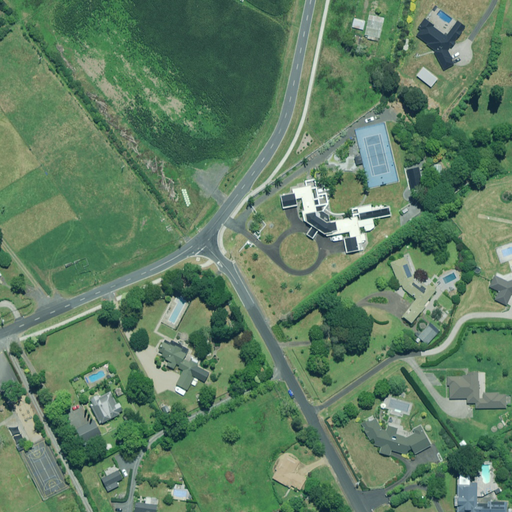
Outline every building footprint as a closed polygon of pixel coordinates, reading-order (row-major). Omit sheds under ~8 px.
[(369,37),(368,39),(379,42),(384,19),(370,16),(365,36),(369,37)] [(365,21),(355,19),(353,28),(363,30),(365,21)] [(434,26),(425,19),(418,29),(420,31),(416,36),(432,48),(444,71),(455,65),(451,59),(452,58),(448,51),(466,27),(458,21),(446,37),(433,27),(434,26)] [(438,80),(424,68),(417,76),(431,88),(438,80)] [(361,155),(354,157),(356,165),(363,163),(361,155)] [(442,165),(434,164),(433,183),(441,183),(442,165)] [(420,167),(407,170),(412,191),(426,188),(420,167)] [(293,194),(281,196),(283,209),(297,206),(296,200),(302,199),(305,211),(303,212),(304,222),(306,222),(307,223),(312,227),(306,235),(313,240),(319,232),(325,235),(325,237),(348,232),(350,238),(344,239),(347,254),(359,252),(364,251),(362,241),(367,240),(365,234),(361,235),(360,228),(364,227),(365,232),(375,230),(373,220),(391,216),(390,207),(384,208),(383,206),(372,208),(372,206),(351,210),(352,217),(345,218),(344,213),(333,215),(326,209),(329,205),(327,193),(318,195),(315,180),(305,181),(307,188),(293,191),(293,194)] [(412,202),(399,210),(408,224),(420,215),(412,202)] [(402,286),(403,289),(416,299),(402,317),(412,324),(426,307),(424,306),(435,293),(436,294),(441,288),(420,271),(417,274),(416,273),(409,255),(390,263),(400,287),(402,286)] [(511,279),(507,281),(496,276),(490,288),(499,292),(495,301),(508,306),(511,296),(511,279)] [(440,333),(431,324),(418,337),(427,346),(440,333)] [(181,351),(181,349),(173,345),(173,346),(164,342),(159,355),(164,358),(163,361),(168,363),(167,366),(175,369),(176,367),(184,371),(177,386),(188,390),(191,384),(196,386),(199,380),(206,383),(211,372),(184,361),(187,354),(181,351)] [(483,399),(480,399),(480,374),(468,374),(468,377),(448,377),(448,386),(450,386),(450,399),(467,399),(467,404),(476,404),(476,409),(507,409),(507,395),(499,395),(499,393),(483,394),(483,399)] [(90,399),(93,404),(91,405),(100,424),(102,423),(102,424),(121,415),(119,411),(123,409),(120,403),(118,404),(113,392),(101,398),(98,392),(91,396),(93,398),(90,399)] [(38,420),(25,395),(12,402),(25,426),(38,420)] [(383,431),(376,419),(372,422),(370,418),(361,424),(371,441),(373,440),(377,446),(381,448),(380,453),(390,456),(392,451),(406,455),(413,457),(433,445),(421,425),(413,430),(415,434),(408,438),(397,435),(398,429),(388,426),(386,432),(383,431)] [(102,434),(95,421),(76,430),(84,444),(102,434)] [(298,466),(285,458),(273,479),(290,488),(292,486),(300,490),(306,480),(294,473),(298,466)] [(124,479),(119,471),(102,480),(108,492),(119,487),(117,483),(124,479)] [(507,511),(507,502),(478,501),(479,486),(458,486),(458,498),(455,498),(455,507),(457,507),(457,511),(465,511),(466,511),(470,511),(469,511),(507,511)] [(157,511),(158,506),(136,503),(134,511),(157,511)]
